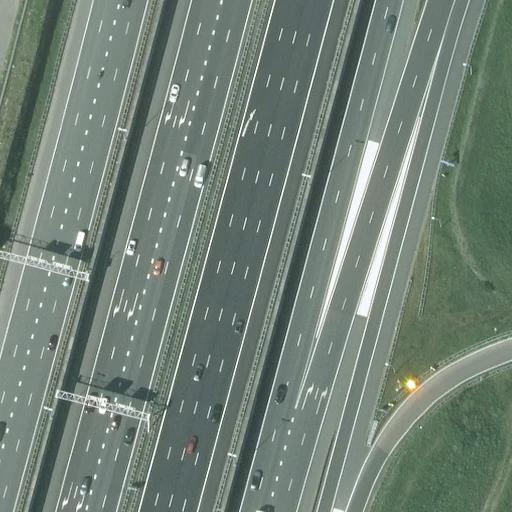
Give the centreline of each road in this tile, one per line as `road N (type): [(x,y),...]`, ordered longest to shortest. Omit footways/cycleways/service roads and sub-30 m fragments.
road 1 (motorway): [(221,0),(84,511)]
road 2 (motorway): [(169,511),(305,0)]
road 3 (motorway): [(322,511),(373,320),(429,39)]
road 4 (motorway): [(119,0),(0,455)]
road 5 (motorway): [(292,412),(388,0)]
road 6 (motorway): [(292,412),(429,39)]
road 7 (motorway): [(354,511),(400,425),(454,378),(511,352)]
